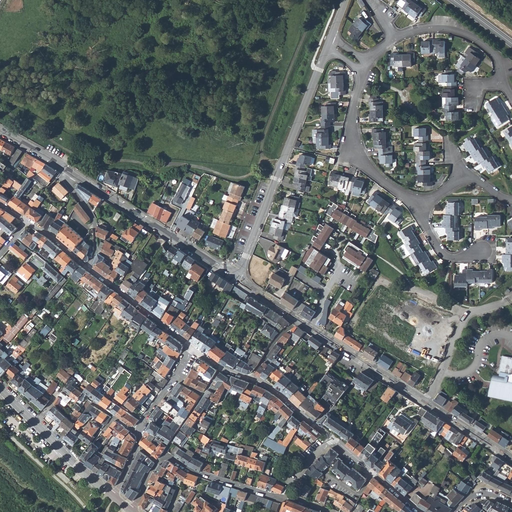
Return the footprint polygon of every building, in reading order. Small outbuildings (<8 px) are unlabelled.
[(402,9),(408,14),(416,3),(412,0),(404,0),(403,1),(406,3),(402,9)] [(419,6),(416,3),(408,14),(414,18),(418,13),(420,14),(425,8),(420,4),(419,6)] [(359,18),(354,24),(363,32),(367,28),(368,29),(372,24),(366,20),(364,23),(359,18)] [(359,36),(363,32),(354,24),(349,31),(353,35),(351,38),(357,42),(361,38),(359,36)] [(430,47),(434,47),(434,39),(426,39),(426,42),(422,41),(422,53),(430,54),(430,47)] [(441,39),(434,39),(434,47),(433,54),(437,53),(445,54),(445,41),(441,41),(441,39)] [(469,55),(466,58),(476,65),(481,59),(476,55),(478,52),(469,45),(464,51),(469,55)] [(395,67),(403,67),(403,55),(398,55),(398,53),(391,53),(392,61),(395,61),(395,66),(395,67)] [(407,55),(403,55),(403,67),(411,67),(411,61),(414,61),(414,53),(407,53),(407,55)] [(472,72),(476,65),(466,58),(463,56),(457,66),(460,68),(464,71),(465,71),(467,69),(472,72)] [(333,81),(333,85),(343,85),(343,81),(343,79),(345,79),(345,74),(337,74),(337,77),(333,77),(333,81)] [(449,82),(449,86),(457,86),(457,79),(455,79),(455,74),(442,74),(442,82),(449,82)] [(343,94),(343,85),(333,85),(329,85),(329,89),(330,90),(333,90),(333,94),(339,94),(339,97),(345,97),(345,94),(343,94)] [(442,89),(442,98),(445,98),(455,98),(455,93),(457,93),(457,86),(449,86),(448,89),(442,89)] [(487,104),(493,114),(504,107),(501,103),(500,103),(496,97),(487,104)] [(370,105),(370,109),(382,109),(382,101),(379,101),(375,101),(375,98),(368,98),(368,105),(370,105)] [(458,106),(458,98),(455,98),(445,98),(445,102),(443,102),(443,107),(441,107),(441,109),(451,109),(452,106),(458,106)] [(324,107),(323,115),(335,115),(335,109),(337,109),(337,104),(330,104),(330,107),(324,107)] [(507,112),(504,107),(493,114),(500,125),(510,119),(506,113),(507,112)] [(382,118),(382,109),(370,109),(369,114),(368,114),(368,120),(375,120),(375,118),(382,118)] [(452,112),(451,109),(441,109),(441,111),(443,111),(443,115),(446,115),(445,120),(458,120),(458,112),(452,112)] [(500,125),(493,114),(490,116),(497,127),(500,125)] [(335,123),(335,115),(323,115),(324,121),(321,121),(321,127),(330,127),(330,124),(335,123)] [(330,132),(330,127),(321,127),(321,130),(317,130),(317,139),(329,138),(329,132),(330,132)] [(373,135),(373,140),(386,140),(386,132),(380,131),(379,128),(371,128),(371,135),(373,135)] [(422,136),(421,139),(429,139),(429,132),(428,132),(428,128),(415,128),(415,136),(422,136)] [(467,148),(471,154),(480,148),(474,137),(462,145),(465,149),(467,148)] [(0,149),(10,155),(15,147),(0,138),(0,149)] [(329,144),(329,138),(317,139),(317,149),(323,149),(325,149),(331,149),(330,144),(329,144)] [(415,142),(415,151),(418,151),(428,151),(428,146),(429,146),(429,139),(421,139),(421,142),(415,142)] [(386,143),(386,140),(373,140),(373,148),(380,148),(380,151),(394,151),(394,143),(386,143)] [(489,158),(482,147),(480,148),(471,154),(474,158),(475,157),(479,163),(481,162),(489,158)] [(11,169),(23,151),(18,149),(9,162),(6,166),(11,169)] [(394,155),(394,151),(380,151),(380,158),(383,158),(383,162),(388,162),(388,166),(394,166),(394,165),(394,158),(394,155)] [(430,159),(430,151),(428,151),(418,151),(418,155),(416,155),(416,163),(425,162),(425,159),(430,159)] [(23,165),(30,168),(33,164),(36,158),(27,153),(16,168),(19,170),(23,165)] [(298,160),(297,165),(303,166),(304,163),(310,165),(311,163),(312,157),(301,154),(300,160),(298,160)] [(498,166),(491,156),(489,158),(481,162),(484,167),(485,166),(489,172),(498,166)] [(29,173),(26,176),(30,179),(33,177),(35,176),(30,172),(31,172),(32,172),(33,171),(34,170),(34,169),(34,168),(39,171),(42,169),(45,164),(36,158),(33,164),(30,168),(28,172),(29,173)] [(425,165),(425,162),(416,163),(416,169),(418,169),(418,173),(431,173),(430,165),(425,165)] [(49,182),(57,172),(46,164),(43,170),(35,176),(33,177),(39,183),(44,187),(46,187),(49,183),(50,183),(49,182)] [(303,169),(303,166),(297,165),(295,170),(297,170),(296,176),(307,179),(309,171),(303,169)] [(117,172),(108,171),(104,182),(118,187),(120,184),(123,174),(117,172)] [(330,187),(339,189),(342,177),(338,176),(338,174),(331,172),(329,179),(332,180),(330,187)] [(431,178),(431,173),(418,173),(418,181),(425,181),(425,184),(432,184),(432,178),(431,178)] [(139,179),(134,177),(123,174),(120,184),(124,185),(127,186),(135,189),(139,179)] [(13,196),(15,197),(23,186),(10,176),(5,183),(1,190),(0,190),(0,199),(7,203),(8,203),(11,199),(3,194),(6,190),(6,191),(10,186),(11,187),(12,185),(18,189),(13,196)] [(305,184),(307,179),(296,176),(294,184),(300,185),(299,188),(306,190),(307,185),(305,184)] [(346,178),(342,177),(339,189),(347,191),(348,184),(351,185),(353,178),(347,176),(346,178)] [(32,181),(37,185),(39,183),(33,177),(30,179),(23,185),(23,186),(15,197),(9,204),(17,209),(23,201),(21,200),(22,199),(21,197),(32,181)] [(190,181),(185,178),(173,200),(181,204),(185,196),(184,196),(183,198),(181,197),(187,186),(188,186),(190,181)] [(360,179),(353,178),(351,185),(354,186),(351,196),(358,197),(359,197),(360,194),(364,195),(365,189),(362,188),(363,182),(359,181),(360,179)] [(62,199),(69,192),(59,182),(52,190),(62,199)] [(235,183),(229,196),(239,199),(240,200),(242,196),(241,196),(242,193),(245,186),(235,183)] [(75,188),(87,202),(89,200),(93,194),(79,185),(77,187),(76,187),(75,188)] [(181,197),(183,198),(184,196),(189,187),(188,186),(187,186),(181,197)] [(371,203),(377,208),(385,198),(381,196),(382,194),(376,190),(372,196),(375,198),(371,203)] [(29,205),(26,204),(23,201),(17,209),(26,215),(39,197),(39,196),(36,194),(29,205)] [(98,206),(102,200),(93,194),(89,200),(98,206)] [(229,196),(228,195),(223,208),(224,209),(235,213),(237,209),(235,208),(239,199),(229,196)] [(286,197),(283,205),(295,207),(296,202),(298,202),(300,197),(292,195),(291,198),(286,197)] [(43,200),(39,197),(26,215),(37,223),(44,213),(41,211),(40,213),(36,211),(43,200)] [(389,202),(385,198),(377,208),(384,213),(385,211),(388,212),(390,210),(395,204),(390,200),(389,202)] [(106,211),(110,205),(104,201),(101,207),(101,208),(106,211)] [(446,209),(446,215),(455,215),(459,215),(459,202),(449,202),(448,202),(448,209),(446,209)] [(86,223),(89,220),(89,216),(88,215),(86,212),(78,203),(74,210),(86,223)] [(166,223),(171,213),(153,203),(148,213),(166,223)] [(331,206),(328,204),(324,212),(333,217),(337,209),(340,206),(334,203),(331,206)] [(400,207),(395,204),(390,210),(393,212),(389,217),(398,223),(401,218),(399,216),(402,212),(399,209),(400,207)] [(293,215),(295,207),(283,205),(282,210),(280,210),(279,215),(292,218),(293,215)] [(344,208),(340,206),(337,209),(333,217),(330,221),(332,222),(334,218),(340,221),(345,213),(342,211),(344,208)] [(235,213),(224,209),(220,221),(229,224),(232,216),(233,215),(234,215),(235,213)] [(346,226),(351,217),(349,216),(351,212),(347,210),(345,213),(340,221),(346,226)] [(16,218),(6,211),(3,215),(5,217),(12,223),(16,218)] [(37,223),(40,225),(48,213),(45,211),(44,213),(37,223)] [(49,229),(56,218),(48,213),(40,225),(48,230),(49,229)] [(56,218),(49,229),(59,235),(66,224),(62,221),(61,222),(59,220),(62,215),(59,213),(56,218)] [(353,230),(358,222),(359,221),(356,219),(358,216),(354,213),(351,217),(346,226),(343,231),(345,232),(348,227),(353,230)] [(501,214),(488,214),(488,216),(488,228),(493,227),(494,226),(501,226),(501,214)] [(291,224),(292,218),(279,215),(278,218),(274,217),(272,225),(283,228),(285,222),(291,224)] [(442,222),(442,227),(446,227),(455,227),(455,215),(446,215),(444,215),(444,222),(442,222)] [(483,228),(488,228),(488,216),(476,216),(476,229),(483,229),(483,228)] [(0,224),(3,227),(6,230),(12,223),(5,217),(0,223),(0,224)] [(192,219),(185,231),(192,236),(197,227),(200,223),(196,220),(195,222),(192,219)] [(220,221),(218,220),(213,233),(226,238),(231,225),(229,224),(220,221)] [(360,234),(365,226),(367,223),(363,221),(361,224),(358,222),(353,230),(353,231),(358,234),(355,239),(357,240),(360,234)] [(12,223),(6,230),(12,235),(18,228),(12,223)] [(140,226),(134,223),(131,227),(139,233),(143,228),(144,227),(141,225),(140,226)] [(85,239),(66,224),(59,235),(58,237),(74,250),(84,240),(84,239),(85,239)] [(101,227),(98,226),(97,236),(105,240),(108,235),(109,233),(110,231),(106,229),(107,226),(103,224),(101,227)] [(325,227),(319,224),(317,228),(330,236),(335,229),(327,224),(325,227)] [(365,226),(360,234),(365,237),(362,243),(363,244),(367,238),(373,227),(374,226),(370,224),(368,228),(365,226)] [(282,233),(283,228),(272,225),(270,233),(276,234),(275,237),(282,239),(283,234),(282,233)] [(401,231),(407,242),(416,236),(412,230),(414,229),(411,225),(401,231)] [(139,233),(131,227),(129,231),(127,230),(121,239),(127,242),(129,240),(133,242),(139,233)] [(197,227),(192,236),(200,240),(205,232),(197,227)] [(377,230),(373,227),(367,238),(368,238),(376,243),(379,236),(375,234),(377,230)] [(459,240),(459,227),(455,227),(446,227),(446,233),(448,233),(448,239),(459,240)] [(140,234),(144,238),(149,231),(144,228),(140,234)] [(330,236),(317,228),(315,232),(320,235),(318,238),(326,243),(329,238),(335,241),(336,240),(330,236)] [(30,233),(26,229),(19,238),(23,241),(29,234),(30,233)] [(39,242),(44,236),(38,232),(37,233),(36,235),(34,238),(35,239),(29,247),(30,247),(33,249),(34,250),(39,242)] [(29,234),(23,241),(29,247),(35,239),(34,238),(36,235),(34,233),(33,235),(32,237),(29,234)] [(318,238),(314,235),(312,240),(315,242),(314,245),(321,250),(325,245),(330,248),(331,247),(326,243),(318,238)] [(43,245),(43,246),(49,239),(44,236),(39,242),(40,243),(43,245)] [(224,241),(209,236),(206,245),(210,246),(210,247),(221,251),(224,241)] [(419,241),(416,236),(407,242),(406,243),(412,254),(421,248),(418,242),(419,241)] [(161,247),(162,245),(165,240),(159,237),(158,239),(155,243),(161,247)] [(42,247),(39,252),(44,256),(47,259),(52,254),(58,246),(49,239),(43,246),(42,247)] [(87,242),(84,240),(74,250),(78,254),(87,242)] [(102,250),(101,252),(111,257),(115,251),(111,248),(113,244),(109,242),(105,240),(104,242),(102,241),(99,248),(102,250)] [(90,242),(89,241),(88,241),(87,242),(78,254),(87,262),(88,261),(88,256),(91,257),(93,251),(92,251),(89,250),(87,248),(90,244),(89,244),(90,242)] [(344,258),(366,272),(374,260),(368,257),(369,254),(351,242),(345,250),(348,252),(344,258)] [(20,248),(14,243),(10,247),(25,260),(29,255),(23,250),(26,247),(23,244),(20,248)] [(406,243),(402,245),(409,256),(412,254),(406,243)] [(105,258),(100,254),(98,253),(94,264),(96,265),(94,267),(108,278),(124,256),(127,251),(116,244),(115,246),(116,247),(115,249),(117,251),(115,255),(117,256),(110,267),(103,261),(105,258)] [(278,263),(285,249),(276,245),(275,248),(271,247),(269,252),(272,254),(271,256),(270,259),(278,263)] [(52,254),(56,257),(62,250),(58,246),(52,254)] [(172,246),(168,253),(172,257),(173,255),(175,254),(176,254),(176,255),(180,250),(172,246)] [(310,249),(308,247),(306,251),(303,257),(302,260),(325,275),(329,268),(328,267),(332,260),(311,246),(310,249)] [(425,253),(421,248),(412,254),(419,264),(420,263),(429,257),(426,252),(425,253)] [(55,258),(60,262),(60,261),(66,253),(62,250),(56,257),(55,258)] [(181,263),(187,255),(180,250),(176,255),(172,260),(171,261),(175,264),(178,261),(181,263)] [(64,265),(60,270),(62,272),(73,259),(66,253),(60,261),(64,265)] [(34,256),(44,265),(46,262),(36,254),(34,256)] [(511,254),(506,254),(503,254),(503,259),(505,259),(505,262),(505,266),(505,269),(507,270),(509,270),(511,269),(511,254)] [(129,259),(124,256),(108,278),(114,281),(119,272),(116,270),(123,260),(126,262),(129,259)] [(119,272),(125,276),(130,268),(137,258),(134,256),(131,261),(129,259),(126,262),(123,260),(116,270),(119,272)] [(189,256),(182,266),(187,270),(189,271),(195,260),(189,256)] [(127,280),(121,287),(128,292),(137,280),(138,278),(142,273),(148,264),(137,257),(137,258),(130,268),(135,272),(132,275),(135,277),(131,283),(127,280)] [(433,263),(429,257),(420,263),(426,273),(437,267),(434,262),(433,263)] [(70,270),(74,273),(80,265),(73,259),(62,272),(66,275),(68,277),(69,275),(67,273),(70,270)] [(197,282),(206,267),(195,260),(189,271),(189,272),(193,275),(191,278),(197,282)] [(49,273),(51,276),(56,271),(46,262),(44,265),(42,267),(49,273)] [(0,263),(0,281),(3,285),(12,273),(0,263)] [(28,279),(35,270),(27,263),(19,272),(23,275),(25,273),(26,274),(24,276),(28,279)] [(322,279),(300,264),(298,268),(297,269),(319,284),(322,279)] [(73,275),(76,278),(78,275),(79,276),(84,269),(80,265),(74,273),(73,275)] [(473,268),(468,268),(468,272),(468,281),(480,281),(481,270),(474,270),(473,268)] [(488,270),(481,270),(480,281),(493,281),(493,268),(488,268),(488,270)] [(83,279),(88,272),(84,269),(79,276),(82,278),(83,279)] [(379,273),(372,269),(368,275),(374,280),(379,273)] [(286,275),(277,270),(270,282),(281,289),(287,279),(285,278),(286,275)] [(51,276),(59,283),(62,279),(64,277),(56,271),(51,276)] [(85,281),(88,283),(94,276),(90,274),(88,272),(83,279),(78,285),(80,287),(85,281)] [(208,279),(216,284),(220,277),(212,272),(208,279)] [(460,285),(468,285),(468,281),(468,272),(462,272),(462,274),(455,274),(455,289),(460,289),(460,285)] [(40,280),(35,276),(33,278),(43,286),(51,276),(49,273),(45,278),(43,276),(40,280)] [(19,279),(15,276),(7,286),(16,293),(22,286),(16,282),(19,279)] [(91,285),(94,287),(99,280),(97,278),(94,276),(88,283),(84,288),(87,290),(91,285)] [(143,289),(146,285),(149,281),(149,280),(148,279),(144,277),(141,282),(132,294),(131,295),(136,299),(136,298),(143,289)] [(216,284),(224,289),(228,282),(220,277),(216,284)] [(94,288),(100,292),(106,285),(99,280),(94,287),(93,287),(94,288)] [(141,282),(137,280),(128,292),(132,294),(141,282)] [(150,288),(152,290),(153,288),(158,282),(155,280),(150,288)] [(237,298),(243,302),(245,299),(248,295),(243,292),(235,286),(228,282),(224,289),(222,292),(223,292),(226,294),(228,295),(230,291),(238,297),(237,298)] [(103,298),(102,300),(104,301),(113,290),(106,285),(100,292),(99,295),(103,298)] [(48,295),(51,298),(60,288),(56,286),(55,287),(50,292),(48,295)] [(379,286),(374,294),(451,334),(454,328),(453,327),(458,316),(448,311),(447,314),(406,293),(403,299),(379,286)] [(185,298),(186,298),(190,300),(196,290),(192,287),(185,298)] [(147,308),(154,297),(157,293),(157,292),(156,291),(156,290),(153,288),(152,290),(151,292),(142,303),(142,304),(147,308)] [(146,292),(143,289),(136,298),(142,303),(151,292),(148,290),(146,292)] [(113,290),(104,301),(108,303),(110,305),(111,303),(113,300),(118,294),(113,290)] [(161,295),(157,293),(154,297),(147,308),(152,312),(157,303),(161,297),(164,292),(163,291),(161,295)] [(286,292),(282,300),(282,301),(286,304),(291,295),(286,292)] [(115,307),(123,312),(130,304),(118,294),(113,300),(117,303),(115,307)] [(243,303),(248,304),(252,297),(248,295),(245,299),(243,302),(243,303)] [(289,306),(295,298),(291,295),(286,304),(289,306)] [(161,297),(157,303),(152,312),(161,318),(171,303),(161,297)] [(253,302),(255,299),(252,297),(248,304),(245,309),(262,318),(268,308),(259,302),(257,305),(253,302)] [(294,309),(299,301),(295,298),(289,306),(294,309)] [(330,305),(332,302),(328,299),(326,301),(323,316),(319,322),(325,326),(328,317),(330,305)] [(92,308),(96,310),(101,302),(98,300),(92,308)] [(100,315),(108,303),(104,301),(102,300),(101,302),(96,310),(95,312),(100,315)] [(172,305),(179,310),(180,309),(183,310),(185,307),(187,305),(188,302),(185,300),(184,302),(182,305),(174,301),(173,304),(172,305)] [(334,321),(342,325),(344,321),(347,315),(343,313),(345,308),(350,311),(354,304),(348,300),(344,306),(342,309),(334,321)] [(316,312),(299,301),(294,309),(300,314),(311,320),(316,312)] [(366,302),(359,317),(440,359),(448,344),(366,302)] [(129,320),(131,322),(139,311),(130,304),(123,312),(115,307),(113,310),(119,314),(119,313),(124,317),(123,318),(128,322),(129,320)] [(168,312),(175,316),(179,310),(172,305),(168,312)] [(330,318),(334,321),(342,309),(338,306),(330,318)] [(56,313),(59,316),(64,311),(60,307),(56,313)] [(199,307),(191,321),(193,322),(196,319),(202,309),(199,307)] [(262,318),(275,327),(278,323),(283,318),(268,308),(262,318)] [(347,315),(349,316),(352,312),(350,311),(345,308),(343,313),(347,315)] [(132,327),(139,332),(149,318),(139,311),(131,322),(125,330),(128,332),(132,327)] [(170,325),(175,316),(168,312),(163,320),(170,325)] [(187,316),(182,312),(178,317),(183,320),(184,319),(187,316)] [(28,318),(23,314),(13,327),(5,337),(9,341),(28,318)] [(187,324),(183,320),(178,317),(171,326),(180,333),(187,324)] [(147,336),(150,338),(157,327),(158,325),(149,318),(139,332),(137,334),(140,335),(142,333),(141,332),(144,329),(150,333),(147,336)] [(281,324),(283,329),(290,324),(284,319),(283,318),(278,323),(281,324)] [(213,325),(217,328),(221,322),(217,319),(213,325)] [(91,321),(89,320),(84,326),(85,327),(88,329),(92,324),(94,322),(92,320),(91,321)] [(196,331),(200,324),(201,321),(198,320),(197,320),(191,327),(196,331)] [(0,342),(3,339),(4,338),(5,337),(13,327),(10,324),(3,332),(0,329),(0,342)] [(41,332),(46,336),(52,328),(48,324),(41,332)] [(191,327),(187,324),(180,333),(184,336),(191,327)] [(270,338),(275,330),(266,324),(261,332),(270,338)] [(429,385),(438,369),(354,324),(350,331),(427,372),(422,382),(429,385)] [(344,329),(341,326),(335,336),(338,338),(343,341),(346,334),(344,329)] [(156,337),(159,338),(160,337),(164,331),(157,327),(150,338),(149,340),(152,342),(156,337)] [(184,336),(189,339),(196,331),(191,327),(184,336)] [(293,335),(299,340),(301,338),(305,332),(298,327),(294,333),(293,335)] [(27,341),(37,330),(34,328),(11,355),(10,354),(9,355),(3,363),(0,366),(0,376),(1,377),(6,371),(20,354),(20,355),(21,354),(26,349),(23,347),(28,342),(27,341)] [(204,332),(199,329),(198,330),(191,341),(202,349),(210,337),(203,333),(204,332)] [(270,338),(274,340),(278,335),(279,333),(275,330),(270,338)] [(53,331),(50,337),(56,340),(59,334),(53,331)] [(170,335),(164,331),(160,337),(166,341),(170,335)] [(218,333),(215,331),(210,337),(202,349),(208,354),(217,342),(213,339),(218,333)] [(228,333),(225,331),(217,342),(208,354),(219,362),(228,351),(225,348),(223,346),(224,345),(223,344),(222,345),(219,343),(220,342),(221,342),(228,333)] [(284,340),(280,345),(280,346),(283,348),(285,345),(286,345),(290,339),(293,335),(294,333),(290,331),(289,333),(287,332),(284,335),(281,338),(284,340)] [(301,338),(307,343),(312,336),(305,332),(301,338)] [(363,350),(365,347),(363,345),(356,341),(346,334),(343,341),(344,341),(347,343),(350,345),(353,347),(358,351),(360,349),(363,350)] [(165,342),(181,353),(184,347),(183,344),(175,338),(170,335),(166,341),(165,342)] [(122,338),(120,336),(118,339),(126,345),(130,340),(124,336),(122,338)] [(323,344),(312,336),(307,343),(317,350),(318,349),(323,344)] [(230,342),(228,341),(227,342),(227,343),(225,348),(228,351),(219,362),(227,367),(234,353),(230,350),(232,347),(229,344),(230,342)] [(3,349),(1,347),(0,348),(0,357),(6,351),(11,345),(9,343),(3,349)] [(269,357),(265,362),(269,365),(283,348),(280,346),(280,345),(277,343),(268,357),(269,357)] [(166,345),(163,349),(163,350),(176,361),(180,353),(166,345)] [(243,351),(238,348),(235,352),(234,353),(227,367),(234,369),(248,348),(245,347),(243,351)] [(378,353),(369,347),(364,354),(373,361),(378,353)] [(250,350),(248,348),(234,369),(242,372),(247,363),(244,361),(247,357),(246,357),(250,350)] [(249,362),(257,366),(265,353),(264,353),(261,351),(255,348),(250,356),(248,359),(250,360),(249,362)] [(285,349),(283,348),(269,365),(261,376),(265,379),(269,375),(276,367),(277,368),(280,364),(276,361),(285,349)] [(163,355),(160,359),(171,369),(176,361),(163,350),(163,349),(160,353),(163,355)] [(120,357),(123,360),(129,352),(125,350),(120,357)] [(6,351),(0,357),(0,359),(1,360),(1,361),(3,363),(9,355),(6,351)] [(334,351),(328,360),(334,364),(340,355),(334,351)] [(397,357),(391,354),(390,353),(387,357),(394,361),(395,359),(396,360),(397,359),(398,359),(398,358),(397,357)] [(6,371),(14,378),(20,370),(25,363),(27,361),(25,360),(19,369),(15,366),(23,358),(24,356),(21,354),(20,355),(20,354),(6,371)] [(378,363),(388,370),(391,365),(394,361),(387,357),(384,355),(378,363)] [(159,370),(158,372),(166,377),(171,369),(160,359),(156,356),(150,365),(151,366),(152,365),(153,365),(156,362),(157,363),(155,366),(159,370)] [(511,357),(503,356),(499,371),(500,371),(506,373),(505,376),(500,375),(494,374),(489,393),(502,396),(501,398),(511,399),(511,357)] [(199,369),(204,361),(199,358),(195,363),(192,368),(200,372),(201,371),(199,369)] [(247,363),(242,372),(248,374),(250,374),(257,366),(249,362),(250,360),(248,359),(247,363)] [(204,375),(211,366),(204,361),(199,369),(201,371),(200,373),(204,375)] [(263,365),(262,364),(255,374),(260,378),(261,376),(269,365),(265,362),(264,364),(263,365)] [(11,382),(19,388),(27,377),(22,373),(29,366),(25,363),(20,370),(14,378),(11,382)] [(398,363),(396,368),(392,373),(400,378),(408,366),(405,364),(403,366),(398,363)] [(211,366),(204,375),(203,376),(204,377),(203,379),(205,380),(205,379),(210,382),(217,370),(211,366)] [(269,375),(278,382),(285,374),(287,376),(292,369),(291,368),(288,366),(283,373),(277,368),(276,367),(269,375)] [(57,375),(66,383),(71,376),(72,376),(75,372),(70,369),(67,372),(62,368),(57,375)] [(192,368),(188,376),(195,380),(197,376),(200,372),(192,368)] [(122,373),(129,378),(132,374),(131,374),(125,369),(122,373)] [(161,381),(159,384),(163,387),(168,381),(153,370),(152,371),(153,372),(152,374),(156,377),(155,378),(158,380),(159,379),(161,381)] [(220,388),(220,389),(217,393),(218,394),(214,400),(214,401),(222,405),(226,398),(225,397),(224,398),(223,397),(222,400),(221,400),(224,393),(226,387),(228,388),(231,390),(238,379),(229,375),(228,376),(221,372),(216,379),(213,383),(220,388)] [(341,382),(328,372),(326,373),(323,378),(319,383),(323,386),(328,391),(323,397),(326,400),(328,397),(330,398),(329,399),(335,404),(349,387),(342,381),(341,382)] [(412,377),(406,372),(401,379),(413,387),(417,380),(420,376),(415,372),(412,377)] [(74,376),(81,382),(83,379),(80,375),(77,373),(74,376)] [(355,383),(362,388),(369,378),(362,373),(355,383)] [(41,375),(39,374),(37,377),(35,380),(25,394),(43,409),(46,405),(40,400),(46,391),(47,390),(54,380),(51,379),(48,384),(47,384),(42,392),(37,387),(41,380),(39,378),(41,375)] [(292,380),(287,376),(285,374),(278,382),(275,386),(283,392),(292,381),(292,380)] [(22,392),(20,396),(23,399),(25,394),(35,380),(28,375),(27,377),(19,388),(19,389),(22,392)] [(104,380),(98,375),(91,385),(96,388),(101,383),(101,384),(104,380)] [(195,380),(188,376),(185,383),(191,386),(195,380)] [(191,386),(203,392),(208,385),(202,382),(203,380),(202,380),(198,378),(199,377),(197,376),(195,380),(191,386)] [(63,390),(70,395),(76,388),(73,385),(76,380),(72,377),(68,383),(69,383),(63,390)] [(305,396),(302,392),(294,402),(299,407),(308,396),(315,388),(319,383),(323,378),(321,377),(317,382),(316,382),(308,391),(305,396)] [(235,405),(237,406),(242,397),(246,389),(250,383),(238,378),(238,379),(231,390),(229,393),(227,396),(229,397),(230,397),(233,394),(232,393),(234,390),(241,392),(235,402),(236,402),(235,405)] [(374,381),(369,378),(362,388),(367,391),(374,381)] [(58,383),(54,380),(47,390),(52,393),(54,391),(56,388),(57,387),(58,383)] [(154,380),(152,383),(155,387),(154,389),(158,392),(162,387),(163,388),(163,387),(159,384),(154,380)] [(299,387),(295,384),(292,381),(283,392),(290,398),(290,399),(294,402),(302,392),(301,391),(298,388),(299,387)] [(148,385),(145,383),(144,385),(140,389),(149,397),(152,400),(155,397),(150,393),(154,389),(155,387),(152,383),(151,382),(148,385)] [(180,394),(185,387),(179,383),(172,393),(178,398),(180,394)] [(87,394),(90,396),(96,388),(91,385),(90,384),(85,390),(83,393),(78,401),(81,404),(87,394)] [(220,389),(212,384),(210,387),(213,390),(217,393),(220,389)] [(257,402),(260,403),(267,390),(264,389),(257,385),(253,392),(250,397),(253,398),(249,404),(252,406),(257,396),(259,397),(257,402)] [(129,390),(124,386),(120,391),(115,398),(120,401),(124,405),(125,404),(124,403),(128,397),(125,395),(129,390)] [(318,391),(315,388),(308,396),(299,407),(306,413),(313,405),(322,413),(325,409),(318,403),(323,397),(328,391),(323,386),(318,391)] [(74,398),(78,401),(83,393),(85,390),(80,387),(78,389),(76,388),(70,395),(74,398)] [(180,394),(186,398),(187,398),(192,391),(185,387),(180,394)] [(212,391),(213,390),(210,387),(208,390),(205,395),(214,400),(218,394),(217,393),(212,391)] [(385,394),(392,398),(397,392),(390,387),(389,388),(385,394)] [(101,392),(96,388),(90,396),(95,400),(100,392),(101,392)] [(114,391),(110,388),(107,393),(100,404),(107,409),(113,401),(109,399),(114,391)] [(107,393),(103,389),(101,392),(100,392),(95,400),(100,404),(107,393)] [(146,401),(149,397),(140,389),(137,393),(146,401)] [(246,408),(247,409),(249,404),(253,398),(250,397),(253,392),(246,389),(242,397),(237,406),(234,410),(237,412),(240,407),(239,406),(240,404),(241,404),(243,400),(248,403),(247,404),(246,405),(246,406),(246,408)] [(258,419),(260,420),(260,419),(264,413),(268,406),(275,396),(270,392),(267,390),(260,403),(262,404),(257,411),(259,412),(257,417),(259,418),(258,419)] [(50,394),(46,391),(40,400),(46,405),(49,401),(47,399),(49,397),(47,395),(49,394),(50,394)] [(187,398),(191,401),(195,404),(200,396),(192,391),(187,398)] [(444,393),(440,391),(438,394),(435,401),(443,406),(452,413),(456,406),(458,402),(454,400),(454,399),(452,403),(444,398),(446,395),(444,393)] [(392,398),(398,403),(403,396),(397,392),(392,398)] [(66,397),(61,393),(58,397),(67,403),(71,399),(69,397),(67,396),(66,397)] [(134,395),(131,393),(128,397),(124,403),(125,404),(126,405),(134,396),(134,395)] [(146,401),(137,393),(135,394),(134,395),(134,396),(136,398),(143,403),(144,404),(148,407),(150,404),(146,401)] [(182,409),(179,412),(178,413),(186,418),(190,411),(186,408),(183,406),(183,401),(177,398),(178,398),(172,393),(167,401),(173,406),(175,402),(182,409)] [(209,410),(214,401),(214,400),(205,395),(202,400),(199,405),(206,409),(209,410)] [(60,403),(64,406),(67,403),(58,397),(58,396),(53,403),(57,406),(60,401),(61,402),(60,403)] [(133,411),(137,407),(141,403),(135,398),(136,398),(134,396),(126,405),(133,411)] [(268,406),(271,408),(272,408),(279,399),(279,398),(275,396),(268,406)] [(162,408),(167,401),(163,399),(159,406),(162,408)] [(275,407),(279,411),(285,404),(279,399),(272,408),(273,409),(275,407)] [(107,409),(116,416),(121,408),(121,407),(117,404),(113,401),(107,409)] [(169,413),(170,412),(172,414),(173,413),(176,409),(173,407),(173,406),(167,401),(162,408),(169,413)] [(190,411),(195,404),(191,401),(186,408),(190,411)] [(456,406),(452,413),(458,417),(463,409),(464,406),(458,402),(456,406)] [(137,407),(144,413),(146,409),(141,403),(137,407)] [(90,404),(83,413),(89,414),(94,407),(90,404)] [(275,417),(274,419),(277,421),(282,414),(285,417),(279,425),(268,438),(265,444),(267,446),(270,447),(272,448),(275,450),(278,451),(284,454),(287,447),(279,443),(273,440),(288,420),(292,415),(294,412),(285,404),(279,411),(275,417)] [(196,409),(203,414),(204,412),(205,411),(206,409),(199,405),(196,409)] [(306,413),(315,421),(322,413),(313,405),(306,413)] [(337,406),(335,405),(330,410),(327,414),(326,414),(318,423),(323,426),(324,424),(328,419),(332,414),(331,413),(334,409),(335,409),(337,406)] [(46,415),(52,421),(54,419),(60,411),(55,406),(46,415)] [(74,411),(72,414),(78,418),(82,413),(79,411),(73,407),(73,406),(71,409),(74,411)] [(121,408),(116,416),(121,420),(127,412),(128,410),(122,406),(121,407),(121,408)] [(93,417),(97,419),(102,412),(94,407),(89,414),(92,416),(93,417)] [(156,422),(163,412),(164,412),(157,407),(149,418),(153,420),(156,422)] [(417,414),(422,418),(427,412),(422,408),(417,414)] [(173,413),(172,414),(177,417),(175,419),(175,420),(181,425),(186,418),(178,413),(179,412),(176,409),(173,413)] [(203,414),(196,409),(193,413),(200,417),(203,414)] [(467,415),(463,412),(465,410),(463,409),(458,417),(470,425),(474,420),(471,417),(474,413),(470,410),(467,415)] [(59,423),(53,429),(55,431),(61,424),(66,417),(60,411),(54,419),(59,423)] [(97,419),(105,424),(110,417),(102,412),(97,419)] [(139,420),(127,412),(121,420),(129,426),(135,425),(139,420)] [(425,424),(431,428),(438,418),(428,412),(422,422),(425,424)] [(89,414),(83,413),(79,419),(85,423),(92,416),(89,414)] [(197,422),(200,417),(193,413),(189,418),(197,422)] [(345,422),(332,414),(328,419),(324,424),(339,434),(345,426),(347,428),(352,421),(353,419),(349,416),(345,422)] [(302,424),(292,415),(288,420),(289,422),(294,426),(291,429),(283,442),(280,440),(279,443),(287,447),(292,438),(294,434),(298,429),(299,427),(302,424)] [(412,425),(400,416),(397,419),(394,424),(392,422),(388,427),(392,430),(393,427),(400,432),(405,435),(412,425)] [(65,429),(61,435),(64,438),(72,428),(74,424),(66,417),(61,424),(65,429)] [(195,425),(197,422),(189,418),(186,423),(191,426),(196,429),(197,430),(201,425),(199,424),(197,427),(195,425)] [(431,428),(438,433),(439,430),(444,423),(438,418),(431,428)] [(478,422),(476,420),(472,426),(474,427),(482,433),(489,424),(481,418),(478,422)] [(78,429),(85,423),(79,419),(74,424),(72,428),(75,430),(77,428),(78,429)] [(99,425),(103,427),(105,424),(97,419),(95,422),(99,425)] [(163,423),(165,424),(177,431),(181,425),(175,420),(172,423),(166,419),(163,423)] [(98,426),(92,421),(90,420),(84,430),(93,436),(100,428),(98,426)] [(206,428),(202,432),(206,434),(210,428),(212,423),(205,420),(201,425),(206,428)] [(301,429),(306,434),(312,427),(304,421),(302,424),(299,427),(301,429)] [(339,434),(349,441),(355,434),(349,429),(350,428),(349,427),(351,424),(352,425),(354,423),(352,421),(347,428),(345,426),(339,434)] [(113,429),(116,431),(113,434),(116,437),(117,436),(125,428),(119,422),(118,423),(113,429)] [(147,430),(156,436),(161,428),(158,426),(152,422),(147,430)] [(164,427),(162,429),(165,430),(167,432),(173,436),(177,431),(165,424),(163,423),(161,425),(164,427)] [(181,429),(186,432),(191,426),(186,423),(181,429)] [(441,430),(446,434),(451,427),(444,423),(439,430),(440,431),(441,430)] [(110,426),(104,434),(107,436),(110,438),(113,434),(116,431),(113,429),(110,426)] [(186,432),(191,435),(196,429),(191,426),(186,432)] [(498,428),(495,426),(490,433),(487,436),(497,442),(498,441),(499,441),(502,436),(495,432),(498,428)] [(304,440),(303,442),(309,446),(321,435),(312,427),(306,434),(311,439),(310,441),(307,438),(308,437),(307,436),(303,439),(304,440)] [(364,451),(369,456),(376,447),(387,433),(381,427),(366,448),(364,451)] [(400,432),(393,427),(392,430),(391,431),(397,436),(400,432)] [(446,434),(443,438),(447,441),(455,429),(451,427),(446,434)] [(76,436),(78,433),(75,430),(72,428),(64,438),(73,445),(79,437),(76,436)] [(125,428),(117,436),(122,440),(123,440),(124,439),(128,432),(130,433),(131,432),(125,428)] [(159,438),(165,430),(162,429),(161,428),(156,436),(159,438)] [(453,442),(458,445),(464,435),(455,429),(447,441),(451,443),(453,442)] [(79,437),(89,444),(95,438),(93,436),(84,430),(82,432),(80,435),(79,437)] [(144,435),(151,442),(156,436),(147,430),(144,435)] [(162,440),(167,432),(165,430),(159,438),(162,440)] [(126,439),(120,452),(128,456),(135,444),(136,440),(130,433),(128,432),(124,439),(126,439)] [(166,446),(173,436),(167,432),(162,440),(164,441),(163,443),(166,446)] [(185,436),(179,432),(174,440),(182,447),(189,438),(185,436)] [(509,435),(505,432),(502,436),(499,441),(498,443),(503,446),(506,446),(509,441),(506,439),(509,435)] [(360,437),(356,433),(355,434),(349,441),(347,445),(353,451),(360,443),(357,440),(360,437)] [(295,442),(305,450),(309,446),(303,442),(301,440),(296,436),(294,434),(292,438),(296,441),(295,442)] [(139,443),(147,450),(153,443),(155,444),(157,440),(156,439),(156,438),(155,437),(156,436),(151,442),(144,435),(139,443)] [(205,451),(210,453),(214,442),(214,441),(205,435),(204,435),(201,441),(207,445),(205,451)] [(458,447),(453,453),(452,455),(450,458),(451,458),(452,456),(457,460),(458,458),(463,452),(461,450),(463,447),(463,446),(468,438),(464,435),(458,445),(457,446),(458,447)] [(121,442),(122,440),(117,436),(116,437),(113,441),(111,445),(110,446),(115,449),(118,451),(119,450),(118,450),(119,448),(116,447),(120,441),(121,442)] [(153,443),(147,450),(152,454),(157,448),(161,443),(160,442),(157,440),(155,444),(153,443)] [(96,444),(93,442),(79,460),(85,465),(95,453),(102,444),(98,441),(96,444)] [(229,447),(214,442),(210,453),(209,454),(214,456),(215,454),(216,451),(219,452),(226,454),(229,447)] [(162,453),(166,447),(161,443),(157,448),(162,453)] [(366,448),(360,443),(353,451),(360,457),(364,451),(366,448)] [(377,454),(381,458),(390,446),(387,444),(384,449),(382,448),(377,454)] [(101,457),(95,453),(85,465),(92,470),(102,457),(103,458),(108,450),(110,447),(108,446),(107,445),(102,454),(101,457)] [(238,447),(230,445),(229,447),(226,454),(225,458),(230,460),(231,456),(230,456),(231,452),(235,453),(234,457),(232,456),(231,460),(236,462),(240,448),(238,447)] [(186,453),(179,449),(176,446),(171,454),(181,461),(186,453)] [(377,448),(376,447),(369,456),(365,461),(373,468),(380,459),(373,454),(375,452),(377,448)] [(157,448),(152,454),(157,459),(162,453),(157,448)] [(243,452),(243,449),(240,448),(236,462),(236,463),(241,464),(244,455),(242,454),(243,452)] [(363,484),(366,480),(365,479),(366,478),(353,467),(351,469),(342,462),(338,458),(336,457),(339,454),(331,448),(325,455),(325,456),(324,458),(322,456),(316,462),(324,469),(325,470),(331,464),(332,468),(331,470),(343,479),(344,479),(347,481),(348,480),(353,485),(352,485),(358,489),(362,483),(363,484)] [(403,451),(399,448),(395,453),(391,459),(385,467),(379,473),(386,479),(397,466),(392,462),(396,456),(397,458),(403,451)] [(196,453),(189,449),(188,450),(186,453),(181,461),(189,466),(193,458),(196,453)] [(108,450),(103,458),(106,459),(107,460),(112,462),(116,454),(114,452),(113,453),(108,450)] [(141,461),(146,456),(139,451),(136,458),(141,461)] [(242,465),(247,466),(249,460),(251,456),(253,451),(250,451),(248,456),(246,456),(245,459),(244,459),(242,465)] [(256,456),(259,456),(260,454),(258,453),(255,452),(253,451),(251,456),(249,460),(247,466),(254,468),(256,469),(258,460),(254,458),(256,456)] [(360,457),(365,461),(369,456),(364,451),(360,457)] [(383,462),(380,459),(373,468),(379,473),(385,467),(391,459),(395,453),(392,451),(389,454),(387,452),(386,454),(388,456),(383,462)] [(460,465),(463,462),(468,455),(463,452),(458,458),(457,460),(455,462),(458,463),(460,465)] [(116,454),(112,462),(116,465),(121,456),(116,454)] [(261,461),(258,460),(256,469),(263,471),(268,457),(263,455),(261,461)] [(493,470),(491,472),(492,472),(494,475),(499,469),(504,462),(495,455),(491,461),(494,463),(492,465),(496,468),(494,471),(493,470)] [(121,456),(116,465),(123,468),(127,459),(121,456)] [(102,465),(106,459),(103,458),(102,457),(92,470),(95,471),(98,474),(99,473),(103,466),(102,465)] [(143,462),(140,468),(146,471),(148,468),(150,469),(151,467),(154,464),(154,463),(154,462),(148,457),(144,463),(143,463),(143,462)] [(194,468),(198,460),(194,457),(193,458),(189,466),(194,468)] [(143,462),(141,461),(136,458),(135,461),(132,466),(131,468),(138,472),(139,470),(140,469),(139,468),(140,468),(143,462)] [(204,463),(198,460),(194,468),(201,472),(204,463)] [(472,465),(468,461),(464,466),(468,470),(472,465)] [(103,476),(110,465),(105,462),(103,466),(99,473),(103,476)] [(313,464),(321,472),(324,469),(316,462),(313,464)] [(398,467),(402,463),(400,462),(397,466),(386,479),(392,484),(402,470),(398,467)] [(499,469),(508,477),(511,470),(511,466),(504,462),(499,469)] [(173,471),(172,473),(176,475),(179,468),(171,463),(170,466),(168,468),(169,468),(173,471)] [(170,476),(171,475),(172,473),(168,470),(169,468),(168,468),(162,465),(160,464),(155,472),(161,475),(163,476),(165,473),(170,476)] [(306,472),(312,476),(316,479),(317,479),(323,474),(321,472),(313,464),(306,472)] [(110,465),(103,476),(103,477),(108,481),(112,475),(116,468),(110,465)] [(228,468),(222,466),(220,470),(219,475),(224,477),(228,468)] [(409,470),(405,467),(402,470),(392,484),(395,487),(406,473),(409,470)] [(116,468),(112,475),(118,479),(122,471),(116,468)] [(133,482),(138,472),(131,468),(127,478),(133,482)] [(179,468),(176,475),(172,473),(171,475),(169,479),(167,478),(166,481),(169,482),(168,484),(172,487),(172,485),(173,484),(174,481),(179,481),(180,478),(185,481),(188,473),(186,472),(179,468)] [(146,473),(139,470),(138,472),(133,482),(132,484),(138,488),(146,473)] [(158,480),(161,475),(155,472),(153,471),(148,482),(148,483),(150,484),(151,483),(152,482),(154,481),(157,483),(158,480)] [(478,477),(483,480),(485,481),(488,483),(493,477),(490,476),(485,472),(484,472),(478,477)] [(185,483),(195,486),(199,477),(188,473),(185,481),(185,483)] [(411,477),(406,473),(395,487),(401,492),(413,476),(412,475),(411,477)] [(270,477),(268,476),(262,474),(259,485),(259,486),(267,488),(270,477)] [(108,481),(115,485),(118,479),(112,475),(108,481)] [(505,480),(494,475),(493,477),(488,483),(497,488),(505,480)] [(417,480),(413,476),(401,492),(405,495),(413,488),(420,480),(423,477),(421,476),(417,480)] [(277,479),(270,477),(267,488),(272,490),(273,489),(275,484),(277,480),(277,479)] [(127,494),(131,487),(132,484),(133,482),(127,478),(122,488),(124,492),(127,494)] [(373,479),(368,486),(367,486),(363,492),(366,494),(371,488),(373,490),(379,483),(377,481),(374,478),(373,479)] [(462,481),(456,490),(465,496),(477,484),(474,481),(471,478),(467,484),(462,481)] [(508,482),(505,480),(497,488),(511,495),(511,479),(509,485),(507,484),(508,482)] [(283,491),(286,492),(287,488),(285,487),(277,484),(278,481),(277,480),(275,484),(273,489),(281,494),(283,491)] [(167,487),(166,490),(167,491),(170,492),(172,488),(172,487),(168,484),(162,482),(159,487),(163,489),(165,486),(167,487)] [(231,488),(211,482),(207,491),(221,495),(221,494),(229,496),(230,493),(231,488)] [(378,494),(376,496),(378,497),(378,498),(379,497),(386,488),(380,484),(379,483),(373,490),(373,491),(374,492),(375,491),(378,494)] [(150,494),(154,486),(151,484),(150,485),(148,485),(146,491),(150,494)] [(301,494),(307,497),(312,488),(306,485),(301,494)] [(433,495),(436,497),(437,495),(438,493),(440,488),(434,485),(431,492),(433,493),(433,495)] [(158,487),(155,486),(154,486),(150,494),(154,495),(158,487)] [(139,493),(131,487),(127,494),(133,500),(139,493)] [(151,496),(151,497),(149,501),(154,503),(160,492),(162,493),(164,489),(163,489),(159,487),(158,487),(154,495),(152,497),(151,496)] [(237,497),(239,490),(231,487),(231,488),(230,493),(231,493),(232,492),(233,492),(232,496),(237,497)] [(176,490),(172,488),(170,492),(162,508),(167,510),(176,490)] [(330,491),(321,488),(317,498),(322,500),(320,504),(324,506),(327,499),(329,494),(330,491)] [(334,490),(331,488),(330,491),(329,494),(336,498),(333,504),(341,508),(346,501),(341,499),(343,495),(334,490)] [(382,497),(384,498),(385,499),(391,492),(390,490),(386,488),(379,497),(381,498),(382,497)] [(448,495),(447,496),(457,504),(465,496),(456,490),(454,488),(448,495)] [(157,505),(162,508),(170,492),(167,491),(165,495),(162,493),(160,492),(154,503),(157,505)] [(189,503),(196,493),(192,491),(187,499),(186,501),(189,503)] [(246,499),(248,493),(241,491),(238,499),(241,500),(245,501),(246,499)] [(398,509),(396,511),(401,511),(406,504),(401,501),(397,498),(391,492),(385,499),(384,498),(382,501),(379,503),(382,506),(387,501),(393,506),(398,509)] [(147,511),(154,503),(149,501),(151,497),(145,493),(139,505),(147,511)] [(259,496),(248,493),(246,499),(257,503),(259,496)] [(414,493),(410,499),(414,502),(416,504),(418,506),(428,511),(435,499),(429,496),(429,497),(428,497),(427,498),(423,496),(422,498),(414,493)] [(435,499),(428,511),(429,511),(449,511),(457,504),(447,496),(446,496),(445,496),(438,493),(437,495),(436,497),(435,499)] [(186,501),(187,499),(181,495),(177,500),(179,501),(183,505),(186,501)] [(223,511),(225,509),(226,507),(227,504),(221,502),(219,502),(218,505),(221,506),(220,510),(219,511),(218,511),(217,509),(201,497),(199,499),(198,498),(193,503),(197,506),(195,509),(197,511),(197,510),(198,511),(223,511)] [(350,499),(348,498),(346,501),(341,508),(346,511),(356,511),(361,505),(356,503),(350,499)] [(286,511),(287,509),(292,511),(295,503),(288,500),(287,503),(283,502),(280,511),(282,511),(283,511),(285,511),(286,511)] [(173,510),(176,511),(178,511),(183,505),(179,501),(173,510)] [(280,504),(274,502),(271,509),(277,511),(280,504)] [(484,509),(488,511),(490,511),(494,507),(495,505),(494,504),(491,502),(489,502),(485,502),(480,503),(475,504),(483,510),(484,509)] [(292,511),(295,511),(303,511),(306,507),(295,503),(292,511)] [(507,511),(510,509),(505,506),(498,503),(494,507),(490,511),(507,511)]
